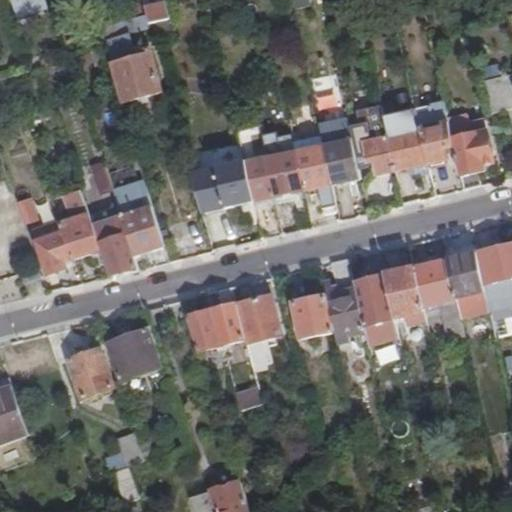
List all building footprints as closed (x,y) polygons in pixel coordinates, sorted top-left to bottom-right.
[(311,7),(309,0),(293,0),(296,10),(311,7)] [(171,20),(166,3),(146,7),(147,15),(150,24),(171,20)] [(413,16),(411,7),(398,10),(400,19),(413,16)] [(396,21),(393,9),(360,16),(363,29),(396,21)] [(152,29),(150,24),(147,15),(119,24),(111,27),(115,40),(152,29)] [(108,62),(103,47),(89,52),(94,67),(108,62)] [(164,93),(151,49),(134,54),(135,59),(114,66),(125,104),(164,93)] [(484,83),(490,114),(511,108),(511,75),(484,83)] [(238,123),(233,101),(208,107),(211,123),(209,124),(213,140),(218,138),(220,144),(212,146),(227,209),(256,203),(240,133),(238,123)] [(427,151),(430,166),(432,165),(446,162),(449,161),(447,151),(455,149),(449,122),(445,105),(417,111),(427,151)] [(397,171),(396,173),(398,172),(430,166),(427,151),(417,111),(397,116),(402,135),(388,138),(397,171)] [(455,149),(465,191),(482,187),(479,174),(486,173),(484,167),(496,165),(486,121),(470,125),(468,117),(449,122),(455,149)] [(258,118),(238,123),(240,133),(261,128),(258,118)] [(326,148),(333,186),(362,179),(349,120),(320,127),(323,139),(326,148)] [(240,133),(256,203),(276,198),(268,159),(261,128),(240,133)] [(376,177),(396,173),(397,171),(388,138),(369,142),(367,135),(361,137),(367,166),(374,164),(376,177)] [(297,153),(305,192),(319,189),(324,215),(339,212),(333,186),(326,148),(323,139),(295,145),(297,153)] [(272,158),(297,153),(295,145),(271,151),(272,158)] [(268,159),(276,198),(305,192),(297,153),(272,158),(268,159)] [(103,252),(112,278),(139,271),(135,257),(116,197),(114,191),(107,170),(89,177),(104,224),(110,242),(101,245),(103,252)] [(147,187),(145,181),(114,191),(116,197),(147,187)] [(116,197),(135,257),(166,248),(147,187),(116,197)] [(74,261),(75,261),(103,252),(101,245),(95,227),(83,191),(68,197),(76,221),(62,225),(65,234),(74,261)] [(25,222),(40,217),(34,198),(19,203),(25,222)] [(264,212),(270,239),(285,235),(279,209),(264,212)] [(210,244),(233,242),(230,215),(207,217),(210,244)] [(95,227),(101,245),(110,242),(104,224),(95,227)] [(66,264),(74,261),(65,234),(38,244),(49,277),(68,270),(66,264)] [(413,259),(411,246),(398,249),(403,272),(416,269),(413,259)] [(511,278),(511,246),(479,255),(486,285),(511,278)] [(486,285),(479,255),(449,262),(462,320),(492,313),(486,285)] [(449,262),(448,257),(434,261),(436,266),(430,267),(427,256),(413,259),(416,269),(416,270),(425,309),(441,305),(451,344),(467,340),(462,320),(449,262)] [(356,285),(350,261),(334,265),(340,293),(328,296),(336,332),(338,340),(367,333),(356,285)] [(43,278),(39,268),(22,274),(25,284),(43,278)] [(416,270),(386,277),(396,322),(426,314),(425,309),(416,270)] [(396,322),(386,277),(356,285),(367,333),(369,345),(400,337),(397,326),(396,322)] [(238,306),(234,289),(221,293),(225,309),(213,312),(224,348),(248,342),(238,306)] [(336,332),(328,296),(294,305),(302,340),(336,332)] [(273,298),(238,306),(248,342),(249,346),(283,337),(273,298)] [(224,348),(213,312),(188,319),(199,354),(224,348)] [(506,312),(492,315),(497,339),(511,336),(506,312)] [(426,314),(396,322),(397,326),(411,323),(412,326),(427,322),(426,314)] [(162,369),(148,331),(110,345),(124,382),(120,383),(123,390),(133,386),(131,381),(162,369)] [(115,388),(101,351),(70,362),(84,400),(115,388)] [(259,386),(274,382),(267,353),(251,357),(259,386)] [(259,390),(263,405),(279,402),(274,382),(259,386),(259,390)] [(0,446),(30,435),(13,387),(0,391),(0,446)] [(242,412),(263,405),(259,390),(237,395),(242,412)] [(455,449),(450,429),(441,431),(445,451),(455,449)] [(146,462),(136,435),(120,442),(129,468),(146,462)] [(129,468),(114,474),(126,506),(141,501),(129,468)] [(250,511),(241,483),(211,493),(212,496),(193,503),(196,511),(250,511)]
